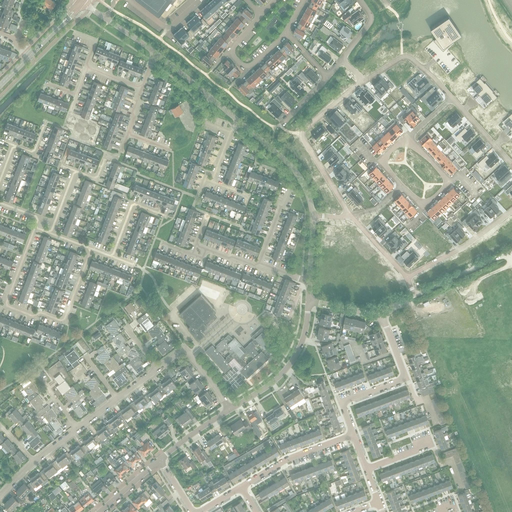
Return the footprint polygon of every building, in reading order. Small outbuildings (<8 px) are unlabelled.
[(52,10),(56,3),(52,0),(44,0),(42,3),(45,5),(43,7),(45,8),(46,6),(52,10)] [(135,0),(137,1),(159,17),(160,15),(162,13),(162,12),(169,3),(172,5),(175,0),(135,0)] [(212,0),(208,4),(215,11),(219,7),(212,0)] [(321,3),(322,0),(311,0),(312,1),(311,4),(321,9),(323,4),(321,3)] [(348,5),(352,2),(350,0),(335,0),(339,5),(341,4),(345,10),(344,11),(344,12),(349,6),(348,5)] [(12,9),(13,4),(4,1),(2,6),(5,7),(11,9),(12,9)] [(208,4),(204,7),(212,16),(216,13),(215,11),(208,4)] [(305,12),(313,17),(315,13),(318,15),(320,10),(310,5),(309,7),(308,6),(305,12)] [(11,9),(5,7),(3,12),(9,14),(12,16),(14,10),(12,9),(11,9)] [(204,7),(200,11),(208,20),(212,16),(204,7)] [(250,10),(251,11),(251,10),(247,7),(246,9),(245,8),(242,11),(240,10),(237,13),(246,21),(247,19),(249,20),(253,15),(249,12),(250,10)] [(363,18),(358,11),(351,16),(349,13),(342,18),(345,21),(349,18),(353,25),(363,18)] [(10,21),(12,16),(9,14),(3,12),(1,17),(4,18),(10,21)] [(310,22),(313,17),(305,12),(302,17),(310,22)] [(244,23),(246,21),(237,13),(234,17),(236,19),(233,22),(241,28),(245,24),(244,23)] [(195,15),(191,19),(198,27),(203,23),(204,25),(207,23),(202,18),(200,20),(195,15)] [(0,22),(8,26),(10,21),(4,18),(1,17),(0,19),(0,22)] [(299,26),(305,29),(308,31),(310,28),(308,27),(310,22),(302,17),(299,22),(300,23),(299,26)] [(446,18),(432,27),(434,30),(432,32),(434,35),(435,36),(436,38),(434,40),(444,51),(453,42),(452,41),(455,39),(459,36),(456,33),(459,31),(451,19),(448,21),(446,18)] [(191,19),(186,23),(191,28),(189,30),(193,35),(200,29),(198,27),(191,19)] [(330,29),(333,25),(326,20),(323,24),(330,29)] [(0,28),(6,31),(8,26),(0,22),(0,28)] [(237,33),(241,28),(233,22),(229,27),(237,33)] [(330,30),(323,25),(320,29),(326,34),(330,30)] [(348,37),(352,32),(350,30),(351,29),(346,26),(345,27),(343,25),(339,31),(341,32),(339,33),(345,38),(346,36),(348,37)] [(303,32),(305,29),(299,26),(297,28),(296,27),(293,33),(297,35),(296,37),(296,36),(295,36),(299,41),(300,41),(299,40),(301,37),(302,38),(305,32),(303,32)] [(182,27),(178,31),(186,40),(190,36),(191,37),(193,35),(189,30),(187,32),(182,27)] [(233,38),(237,33),(229,27),(225,31),(226,32),(224,34),(230,39),(232,37),(233,38)] [(178,31),(173,35),(178,40),(175,43),(180,47),(187,41),(186,40),(178,31)] [(217,41),(224,48),(228,43),(227,42),(229,40),(224,35),(222,38),(221,37),(217,41)] [(337,40),(333,37),(328,44),(338,51),(343,45),(339,42),(337,40)] [(220,52),(224,48),(217,41),(213,46),(220,52)] [(282,49),(287,54),(289,52),(290,53),(294,49),(294,48),(291,44),(291,45),(288,42),(283,46),(284,47),(282,49)] [(73,49),(80,52),(81,49),(84,50),(85,47),(82,47),(82,46),(75,43),(73,49)] [(327,49),(322,45),(318,50),(321,52),(318,56),(327,62),(331,57),(325,52),(327,49)] [(216,57),(220,52),(213,46),(209,51),(210,52),(208,54),(213,58),(215,56),(216,57)] [(100,59),(100,57),(103,49),(97,47),(95,54),(98,56),(97,58),(100,59)] [(7,49),(3,58),(9,61),(10,57),(13,58),(17,54),(12,52),(12,51),(7,49)] [(83,53),(80,52),(73,49),(71,55),(78,58),(79,54),(82,55),(83,53)] [(105,61),(106,59),(109,51),(103,49),(100,57),(104,58),(103,60),(105,61)] [(289,57),(287,54),(282,49),(280,51),(279,50),(274,54),(281,61),(284,59),(286,60),(289,57)] [(111,63),(112,61),(114,53),(109,51),(106,59),(110,60),(109,62),(111,63)] [(114,53),(112,61),(115,62),(114,64),(116,65),(117,63),(118,63),(120,55),(114,53)] [(205,64),(204,64),(205,63),(208,66),(213,61),(211,60),(213,58),(208,54),(206,56),(205,55),(201,60),(201,61),(200,61),(205,65),(205,64)] [(277,65),(281,61),(274,54),(270,58),(277,65)] [(81,59),(78,58),(71,55),(68,60),(76,63),(77,60),(80,61),(81,59)] [(272,69),(277,65),(270,58),(265,62),(266,63),(264,65),(269,70),(271,68),(272,69)] [(76,63),(68,60),(66,59),(63,65),(66,66),(74,69),(75,65),(78,66),(79,64),(76,63)] [(122,72),(123,69),(126,62),(120,60),(118,67),(121,69),(120,71),(122,72)] [(227,73),(234,65),(231,63),(230,63),(227,60),(223,64),(226,68),(224,70),(227,73)] [(129,72),(132,64),(126,62),(123,69),(127,71),(126,73),(128,74),(129,72)] [(134,76),(135,74),(137,66),(132,64),(129,72),(132,73),(131,75),(134,76)] [(408,74),(413,70),(407,64),(398,72),(402,76),(399,78),(404,83),(410,77),(408,74)] [(234,65),(227,73),(230,75),(232,73),(236,77),(240,72),(236,69),(237,68),(234,65)] [(76,72),(76,70),(74,69),(66,66),(64,72),(72,74),(73,71),(76,72)] [(137,66),(135,74),(138,75),(137,78),(139,78),(140,76),(143,70),(143,68),(137,66)] [(255,71),(262,78),(265,76),(267,78),(271,74),(263,66),(261,68),(260,67),(255,71)] [(305,75),(302,72),(298,75),(305,83),(309,79),(313,83),(319,78),(310,69),(305,75)] [(258,82),(262,78),(255,71),(251,75),(258,82)] [(72,74),(64,72),(62,77),(69,80),(71,77),(73,78),(74,75),(72,74)] [(255,85),(258,82),(251,75),(246,79),(247,80),(245,82),(253,91),(257,87),(255,85)] [(155,84),(162,87),(165,81),(166,78),(159,76),(158,79),(157,78),(156,82),(153,81),(153,83),(155,84)] [(302,81),(297,76),(291,82),(294,84),(291,87),(290,88),(293,90),(294,90),(299,95),(304,89),(301,87),(301,86),(299,84),(302,81)] [(72,81),(69,80),(62,77),(60,83),(67,86),(69,82),(71,83),(72,81)] [(414,78),(408,84),(414,91),(417,88),(421,92),(424,89),(425,90),(427,87),(429,84),(425,80),(423,81),(421,79),(418,82),(414,78)] [(478,84),(473,88),(479,96),(489,87),(485,82),(484,83),(480,78),(476,82),(478,84)] [(383,79),(378,83),(386,91),(390,87),(391,88),(394,86),(389,81),(387,83),(383,79)] [(89,86),(92,87),(99,90),(101,84),(94,82),(93,85),(90,84),(89,86)] [(249,94),(253,91),(245,82),(243,84),(242,83),(238,87),(241,91),(240,92),(243,95),(244,94),(244,95),(247,92),(249,94)] [(378,83),(374,87),(378,92),(376,94),(380,99),(382,96),(387,92),(386,91),(378,83)] [(160,93),(162,87),(155,84),(154,88),(151,87),(150,89),(153,90),(160,93)] [(119,91),(126,94),(128,91),(130,92),(131,89),(128,88),(129,88),(121,85),(119,91)] [(97,96),(99,90),(92,87),(90,91),(88,90),(87,92),(90,93),(97,96)] [(489,87),(479,96),(486,103),(491,98),(493,101),(497,97),(492,92),(493,92),(489,87)] [(43,102),(46,95),(43,93),(44,91),(42,90),(41,93),(40,92),(38,100),(43,102)] [(158,98),(160,93),(153,90),(152,93),(149,92),(148,94),(151,95),(158,98)] [(362,90),(356,96),(364,105),(365,105),(366,106),(369,103),(370,104),(375,99),(367,91),(365,93),(362,90)] [(428,90),(421,97),(426,101),(427,100),(433,106),(442,98),(436,91),(432,94),(428,90)] [(129,95),(126,94),(119,91),(117,97),(124,100),(125,96),(128,97),(129,95)] [(49,104),(52,97),(48,95),(49,93),(47,92),(46,95),(43,102),(49,104)] [(289,106),(295,100),(286,92),(280,98),(289,106)] [(95,101),(97,96),(90,93),(88,96),(86,95),(85,98),(87,99),(95,101)] [(55,107),(58,99),(54,98),(55,95),(53,94),(52,97),(49,104),(55,107)] [(156,104),(158,98),(151,95),(149,99),(147,98),(146,100),(149,101),(156,104)] [(60,109),(63,101),(60,100),(61,97),(59,96),(58,99),(55,107),(60,109)] [(127,101),(124,100),(117,97),(114,102),(122,105),(123,102),(126,103),(127,101)] [(64,98),(63,101),(60,109),(66,111),(69,103),(65,102),(66,99),(64,98)] [(276,117),(282,111),(279,108),(282,106),(274,98),(269,103),(271,105),(267,109),(276,117)] [(93,107),(95,101),(87,99),(86,102),(84,101),(83,103),(85,104),(93,107)] [(349,101),(344,105),(346,108),(346,109),(347,108),(352,114),(355,111),(358,113),(362,109),(356,102),(353,105),(349,101)] [(124,106),(122,105),(114,102),(112,108),(120,111),(121,107),(124,108),(124,106)] [(91,113),(93,107),(85,104),(84,107),(82,107),(81,109),(83,110),(91,113)] [(149,110),(157,113),(159,107),(152,104),(150,108),(148,107),(147,109),(149,110)] [(177,116),(183,112),(179,105),(169,110),(171,114),(173,112),(176,117),(177,116)] [(412,106),(405,112),(415,123),(416,123),(415,122),(419,119),(415,113),(417,111),(412,106)] [(88,119),(91,113),(83,110),(82,113),(79,112),(78,114),(81,115),(81,116),(88,119)] [(155,119),(157,113),(149,110),(148,114),(145,113),(145,115),(147,116),(155,119)] [(114,118),(121,121),(123,117),(125,118),(126,116),(123,115),(116,112),(114,118)] [(405,112),(398,118),(403,124),(406,122),(411,127),(415,123),(405,112)] [(331,115),(328,118),(336,127),(342,122),(344,123),(347,121),(339,113),(337,115),(335,113),(332,116),(331,115)] [(456,113),(447,121),(453,126),(451,128),(453,131),(458,127),(455,124),(462,119),(456,113)] [(153,124),(155,119),(147,116),(146,119),(143,118),(143,120),(145,121),(153,124)] [(124,122),(121,121),(114,118),(112,124),(119,126),(120,123),(123,124),(124,122)] [(150,130),(153,124),(145,121),(144,125),(141,124),(140,126),(143,127),(150,130)] [(394,121),(390,125),(399,135),(403,131),(394,121)] [(10,133),(13,125),(7,123),(4,130),(8,132),(7,134),(9,135),(10,133)] [(122,127),(119,126),(112,124),(110,129),(117,132),(118,128),(121,129),(122,127)] [(16,135),(18,127),(13,125),(10,133),(13,134),(12,136),(15,137),(16,135)] [(321,125),(311,134),(317,140),(327,131),(321,125)] [(390,125),(386,129),(387,130),(395,138),(399,135),(390,125)] [(50,131),(53,132),(60,135),(63,129),(55,126),(54,130),(51,129),(50,131)] [(21,137),(24,129),(18,127),(16,135),(19,136),(18,138),(20,139),(21,137)] [(148,136),(150,130),(143,127),(142,130),(139,129),(138,132),(141,133),(148,136)] [(465,128),(456,136),(459,141),(463,137),(467,141),(475,134),(470,128),(467,131),(465,128)] [(27,139),(30,131),(24,129),(21,137),(24,138),(23,140),(26,141),(27,139)] [(120,133),(117,132),(110,129),(108,135),(115,137),(116,134),(119,135),(120,133)] [(387,130),(383,134),(384,135),(391,142),(395,138),(387,130)] [(33,141),(35,134),(30,131),(27,139),(30,140),(29,143),(31,143),(32,141),(33,141)] [(58,140),(60,135),(53,132),(51,135),(49,135),(48,137),(51,138),(58,140)] [(206,140),(214,143),(215,139),(218,140),(218,138),(216,137),(209,134),(206,140)] [(426,134),(419,141),(424,146),(432,140),(426,134)] [(117,138),(115,137),(108,135),(105,140),(113,143),(114,140),(117,141),(117,138)] [(380,138),(387,145),(391,142),(384,135),(380,138)] [(451,136),(446,140),(450,145),(455,140),(451,136)] [(376,141),(375,141),(383,149),(387,145),(380,138),(379,137),(376,141)] [(56,146),(58,140),(51,138),(49,141),(47,140),(46,142),(48,143),(56,146)] [(237,148),(244,151),(247,145),(245,145),(246,141),(240,139),(238,146),(235,145),(234,147),(237,148)] [(480,139),(472,146),(476,150),(472,153),(476,158),(483,152),(480,149),(485,144),(480,139)] [(115,144),(113,143),(105,140),(103,146),(111,149),(112,145),(114,146),(115,144)] [(216,144),(214,143),(206,140),(204,145),(212,148),(213,145),(216,146),(216,144)] [(375,140),(370,144),(378,153),(383,149),(375,141),(376,141),(375,140)] [(432,140),(424,146),(429,152),(436,146),(437,145),(432,140)] [(54,152),(56,146),(48,143),(47,147),(45,146),(44,148),(46,149),(54,152)] [(132,155),(135,148),(131,146),(132,144),(130,143),(129,146),(126,153),(132,155)] [(137,157),(140,150),(137,149),(138,146),(136,145),(135,148),(132,155),(137,157)] [(214,149),(212,148),(204,145),(202,151),(209,154),(211,150),(213,151),(214,149)] [(328,153),(324,157),(328,161),(337,153),(331,146),(326,150),(328,153)] [(436,146),(429,152),(434,157),(441,151),(436,146)] [(143,159),(146,152),(142,151),(143,148),(141,147),(140,150),(137,157),(143,159)] [(67,148),(64,154),(68,155),(67,156),(71,158),(70,160),(72,161),(73,159),(76,151),(67,148)] [(242,157),(244,151),(237,148),(235,152),(233,151),(232,153),(235,154),(242,157)] [(52,157),(54,152),(46,149),(45,152),(43,151),(42,154),(44,155),(52,157)] [(149,162),(151,154),(148,153),(149,150),(147,149),(146,152),(143,159),(149,162)] [(76,151),(73,159),(77,160),(76,163),(78,163),(79,161),(82,153),(76,151)] [(154,164),(157,156),(154,155),(155,152),(152,151),(151,154),(149,162),(154,164)] [(212,155),(209,154),(202,151),(200,157),(207,160),(209,156),(211,157),(212,155)] [(441,151),(434,157),(440,163),(446,157),(441,151)] [(82,153),(79,161),(82,162),(81,165),(84,166),(85,163),(87,155),(82,153)] [(337,153),(328,161),(332,166),(337,162),(339,164),(343,159),(337,153)] [(486,155),(477,163),(482,168),(487,163),(490,167),(499,159),(493,153),(488,158),(486,155)] [(20,160),(28,163),(30,157),(22,154),(21,158),(18,157),(18,159),(20,160)] [(160,166),(163,158),(159,157),(160,154),(158,154),(157,156),(154,164),(160,166)] [(240,162),(242,157),(235,154),(233,157),(231,156),(230,159),(232,159),(240,162)] [(49,163),(52,157),(44,155),(43,158),(40,157),(40,159),(42,160),(49,163)] [(87,155),(85,163),(88,164),(87,167),(89,168),(90,165),(93,157),(87,155)] [(164,156),(163,158),(160,166),(166,168),(169,161),(165,159),(166,157),(164,156)] [(446,157),(440,163),(445,168),(451,162),(452,162),(447,156),(446,157)] [(93,157),(90,165),(93,166),(92,169),(95,170),(96,167),(99,160),(93,157)] [(210,161),(207,160),(200,157),(198,162),(205,165),(206,162),(209,163),(210,161)] [(238,168),(240,162),(232,159),(231,163),(229,162),(228,164),(230,165),(238,168)] [(26,168),(28,163),(20,160),(19,163),(16,162),(16,164),(18,165),(26,168)] [(192,162),(190,168),(197,171),(198,168),(201,169),(202,167),(199,166),(199,165),(192,162)] [(451,162),(445,168),(450,174),(456,168),(451,162)] [(112,169),(120,171),(122,166),(114,163),(113,166),(110,165),(110,168),(112,169)] [(340,171),(335,175),(339,180),(348,171),(350,170),(343,163),(338,168),(340,171)] [(24,174),(26,168),(18,165),(17,169),(14,168),(13,170),(16,171),(24,174)] [(236,174),(238,168),(230,165),(229,169),(227,168),(226,170),(228,171),(236,174)] [(376,166),(367,174),(371,178),(372,177),(379,170),(376,166)] [(504,166),(495,174),(500,180),(498,183),(501,186),(510,178),(507,175),(510,172),(504,166)] [(190,168),(188,174),(195,177),(196,173),(199,174),(200,172),(197,171),(190,168)] [(254,181),(257,173),(253,172),(254,169),(252,168),(251,171),(248,179),(254,181)] [(118,177),(120,171),(112,169),(111,172),(108,171),(108,173),(110,174),(118,177)] [(379,170),(372,177),(375,181),(383,174),(379,170)] [(21,179),(24,174),(16,171),(15,174),(12,173),(11,176),(14,177),(21,179)] [(234,179),(236,174),(228,171),(227,174),(225,173),(224,175),(226,176),(234,179)] [(259,183),(262,175),(259,174),(260,171),(258,171),(257,173),(254,181),(259,183)] [(339,180),(338,180),(343,184),(348,179),(350,182),(356,177),(353,174),(352,176),(348,171),(339,180)] [(50,178),(58,181),(59,177),(62,178),(63,176),(60,175),(53,172),(50,178)] [(185,173),(183,178),(185,179),(193,182),(194,179),(197,180),(197,178),(195,177),(188,174),(185,173)] [(265,185),(268,177),(265,176),(266,174),(263,173),(262,175),(259,183),(265,185)] [(115,183),(118,177),(110,174),(109,178),(106,177),(105,179),(108,180),(115,183)] [(375,181),(374,181),(378,186),(379,185),(386,178),(383,174),(375,181)] [(271,187),(274,180),(270,178),(271,176),(269,175),(268,177),(265,185),(271,187)] [(231,185),(234,179),(226,176),(225,180),(222,179),(222,181),(224,182),(231,185)] [(19,185),(21,179),(14,177),(13,180),(10,179),(9,181),(12,182),(19,185)] [(275,177),(274,180),(271,187),(276,189),(279,182),(276,181),(277,178),(275,177)] [(58,181),(50,178),(48,183),(56,186),(57,183),(60,184),(60,182),(58,181)] [(386,178),(379,185),(382,188),(390,181),(386,178)] [(185,179),(183,185),(191,188),(192,184),(194,185),(195,183),(193,182),(185,179)] [(81,185),(83,186),(91,189),(93,183),(85,180),(84,184),(81,183),(81,185)] [(113,189),(115,183),(108,180),(107,183),(104,182),(103,184),(106,185),(106,186),(113,189)] [(382,188),(381,189),(385,193),(393,185),(390,181),(382,188)] [(17,191),(19,185),(12,182),(10,186),(8,185),(7,187),(10,188),(17,191)] [(58,187),(56,186),(48,183),(46,189),(54,192),(55,188),(58,189),(58,187)] [(138,194),(141,187),(135,185),(133,192),(136,193),(135,196),(137,197),(138,194)] [(88,194),(91,189),(83,186),(82,189),(79,188),(78,191),(81,191),(88,194)] [(355,186),(346,194),(357,205),(363,200),(355,191),(358,189),(355,186)] [(144,196),(147,189),(141,187),(138,194),(142,195),(141,198),(143,199),(144,196)] [(453,187),(449,191),(456,198),(460,194),(453,187)] [(15,196),(17,191),(10,188),(8,191),(6,191),(5,193),(8,193),(15,196)] [(56,193),(54,192),(46,189),(44,195),(52,197),(53,194),(55,195),(56,193)] [(149,198),(152,191),(147,189),(144,196),(147,198),(146,200),(148,201),(149,198)] [(209,201),(212,193),(209,192),(209,189),(207,189),(207,191),(206,191),(203,199),(209,201)] [(86,200),(88,194),(81,191),(80,195),(77,194),(76,196),(79,197),(86,200)] [(154,203),(155,201),(158,193),(152,191),(149,198),(153,200),(152,202),(154,203)] [(215,203),(218,195),(214,194),(215,192),(213,191),(212,193),(209,201),(215,203)] [(449,191),(445,194),(452,202),(453,203),(457,199),(456,198),(449,191)] [(13,202),(15,196),(8,193),(6,197),(4,196),(3,198),(5,199),(13,202)] [(161,203),(164,195),(158,193),(155,201),(159,202),(158,204),(160,205),(161,203)] [(221,205),(223,198),(220,196),(221,194),(219,193),(218,195),(215,203),(221,205)] [(401,194),(393,201),(397,206),(398,205),(405,198),(401,194)] [(445,194),(441,198),(448,205),(449,205),(452,202),(445,194)] [(54,198),(52,197),(44,195),(42,200),(49,203),(51,200),(53,201),(54,198)] [(112,201),(120,204),(121,201),(123,201),(124,199),(122,199),(122,198),(114,195),(112,201)] [(165,207),(166,205),(169,197),(164,195),(161,203),(164,204),(163,206),(165,207)] [(226,207),(229,200),(226,198),(226,196),(224,195),(223,198),(221,205),(226,207)] [(84,206),(86,200),(79,197),(77,201),(75,200),(74,202),(77,203),(84,206)] [(175,211),(177,204),(174,203),(175,200),(169,197),(166,205),(170,206),(169,209),(171,209),(175,211)] [(232,209),(235,202),(231,200),(232,198),(230,197),(229,200),(226,207),(232,209)] [(264,197),(262,203),(269,206),(271,203),(273,204),(274,202),(272,201),(272,200),(264,197)] [(491,201),(487,205),(488,206),(494,213),(499,209),(495,204),(497,202),(492,197),(490,200),(491,201)] [(405,198),(398,205),(402,208),(409,202),(405,198)] [(441,198),(438,201),(445,209),(449,206),(449,205),(448,205),(441,198)] [(237,211),(240,204),(237,203),(238,200),(236,199),(235,202),(232,209),(237,211)] [(52,204),(49,203),(42,200),(40,206),(47,209),(49,205),(51,206),(52,204)] [(122,205),(120,204),(112,201),(110,207),(118,210),(119,206),(121,207),(122,205)] [(438,201),(434,205),(441,212),(442,213),(445,209),(438,201)] [(240,204),(237,211),(243,214),(246,206),(242,205),(243,202),(241,202),(240,204)] [(402,208),(401,209),(405,213),(413,206),(409,202),(402,208)] [(262,203),(260,209),(267,212),(269,208),(271,209),(272,207),(269,206),(262,203)] [(79,213),(81,207),(74,204),(73,208),(70,207),(69,209),(72,210),(79,213)] [(434,205),(430,208),(437,215),(441,212),(434,205)] [(50,210),(47,209),(40,206),(38,212),(45,214),(47,211),(49,212),(50,210)] [(405,213),(403,214),(407,219),(416,210),(413,206),(405,213)] [(481,208),(479,210),(483,215),(486,213),(490,217),(494,213),(488,206),(484,210),(481,208)] [(120,211),(118,210),(110,207),(108,213),(115,215),(117,212),(119,213),(120,211)] [(430,208),(426,212),(434,220),(438,216),(437,215),(430,208)] [(187,215),(195,217),(196,214),(199,215),(200,213),(197,212),(197,211),(190,209),(187,215)] [(258,214),(265,217),(266,214),(269,215),(270,213),(267,212),(260,209),(258,214)] [(288,218),(295,221),(298,212),(291,209),(289,216),(286,215),(285,217),(288,218)] [(470,217),(469,217),(478,226),(482,222),(477,217),(480,214),(475,209),(472,211),(474,213),(470,217)] [(77,218),(79,213),(72,210),(70,213),(68,212),(67,215),(69,216),(77,218)] [(138,215),(137,217),(139,218),(149,222),(151,216),(142,212),(140,216),(138,215)] [(118,216),(115,215),(108,213),(106,218),(113,221),(115,218),(117,218),(118,216)] [(258,214),(255,220),(263,223),(264,219),(267,220),(268,218),(265,217),(258,214)] [(197,218),(195,217),(187,215),(185,220),(193,223),(194,220),(197,221),(197,218)] [(468,215),(461,222),(466,227),(469,225),(474,230),(478,226),(469,217),(470,217),(468,215)] [(75,224),(77,218),(69,216),(68,219),(66,218),(65,220),(67,221),(75,224)] [(376,223),(372,227),(376,232),(384,224),(385,223),(379,217),(374,221),(376,223)] [(116,222),(113,221),(106,218),(104,224),(111,227),(113,223),(115,224),(116,222)] [(136,220),(135,222),(137,223),(137,224),(145,226),(147,227),(149,222),(139,218),(138,221),(136,220)] [(293,227),(295,221),(288,218),(286,221),(284,220),(283,223),(286,224),(293,227)] [(195,224),(193,223),(185,220),(183,226),(191,229),(192,225),(194,226),(195,224)] [(255,220),(253,225),(261,228),(262,225),(265,226),(265,224),(263,223),(255,220)] [(73,230),(75,224),(67,221),(66,225),(64,224),(63,226),(65,227),(73,230)] [(457,225),(453,229),(460,237),(465,233),(461,229),(463,227),(458,222),(456,224),(457,225)] [(6,235),(9,228),(6,226),(7,224),(4,223),(3,226),(0,233),(6,235)] [(114,228),(111,227),(104,224),(102,229),(109,232),(110,229),(113,230),(114,228)] [(133,226),(133,228),(135,229),(143,232),(145,226),(137,224),(136,227),(133,226)] [(291,232),(293,227),(286,224),(284,227),(282,226),(281,228),(283,229),(283,230),(291,232)] [(384,224),(376,232),(380,236),(385,232),(387,234),(391,230),(389,228),(388,229),(384,224)] [(12,237),(15,230),(11,229),(12,226),(10,225),(9,228),(6,235),(12,237)] [(251,225),(249,231),(259,234),(260,231),(263,232),(263,229),(261,228),(253,225),(251,225)] [(193,230),(191,229),(183,226),(181,231),(188,234),(190,231),(192,232),(193,230)] [(17,239),(20,232),(17,231),(18,228),(16,227),(15,230),(12,237),(17,239)] [(71,235),(73,230),(65,227),(64,230),(61,229),(61,231),(63,232),(63,233),(71,235)] [(21,229),(20,232),(17,239),(23,242),(26,234),(22,233),(23,230),(21,229)] [(112,233),(109,232),(102,229),(99,235),(107,238),(108,234),(111,235),(112,233)] [(131,232),(130,234),(133,235),(141,238),(143,232),(135,229),(134,233),(131,232)] [(209,242),(210,239),(213,232),(207,229),(204,237),(207,238),(206,241),(209,242)] [(447,232),(445,235),(449,239),(452,237),(456,242),(460,237),(453,229),(449,233),(447,232)] [(289,238),(291,232),(283,230),(282,233),(280,232),(279,234),(281,235),(289,238)] [(391,238),(386,243),(390,247),(398,240),(398,239),(394,236),(397,233),(395,230),(389,235),(391,238)] [(191,235),(188,234),(181,231),(179,237),(186,240),(188,236),(190,237),(191,235)] [(215,241),(218,234),(213,232),(210,239),(213,240),(212,243),(214,244),(215,241)] [(442,250),(448,244),(437,232),(430,238),(433,241),(427,246),(433,253),(439,247),(442,250)] [(220,246),(221,243),(224,236),(218,234),(215,241),(219,242),(218,245),(220,246)] [(109,239),(107,238),(99,235),(97,241),(105,244),(106,240),(109,241),(109,239)] [(129,237),(128,239),(131,240),(138,243),(141,238),(133,235),(132,238),(129,237)] [(286,243),(289,238),(281,235),(280,239),(277,238),(277,240),(279,241),(286,243)] [(39,241),(42,242),(49,245),(51,239),(44,236),(43,240),(40,239),(39,241)] [(225,248),(226,245),(229,238),(224,236),(221,243),(224,245),(223,247),(225,248)] [(189,241),(186,240),(179,237),(177,243),(184,245),(185,242),(188,243),(189,241)] [(229,238),(226,245),(230,247),(229,249),(231,250),(232,248),(235,240),(229,238)] [(390,247),(394,252),(399,247),(402,249),(407,244),(405,241),(403,243),(399,238),(398,239),(398,240),(390,247)] [(240,249),(243,241),(237,239),(234,246),(238,248),(237,250),(239,251),(240,249)] [(127,243),(126,245),(129,246),(136,249),(138,243),(131,240),(130,244),(127,243)] [(245,253),(246,251),(249,243),(243,241),(240,249),(244,250),(243,252),(245,253)] [(284,249),(286,243),(279,241),(278,244),(275,243),(274,245),(277,246),(284,249)] [(47,250),(49,245),(42,242),(41,245),(38,244),(37,246),(40,247),(47,250)] [(251,253),(254,245),(249,243),(246,251),(249,252),(248,255),(250,255),(251,253)] [(254,245),(251,253),(255,254),(254,257),(256,257),(257,255),(260,248),(254,245)] [(125,249),(124,251),(127,252),(134,255),(136,249),(129,246),(128,249),(125,249)] [(282,255),(284,249),(277,246),(276,250),(273,249),(272,251),(275,252),(282,255)] [(45,256),(47,250),(40,247),(38,251),(36,250),(35,252),(38,253),(45,256)] [(159,261),(162,254),(159,253),(160,250),(158,249),(157,252),(154,259),(159,261)] [(407,250),(401,256),(404,260),(403,261),(409,267),(418,258),(412,252),(410,254),(407,250)] [(68,257),(75,260),(77,257),(79,258),(80,255),(77,255),(78,254),(70,251),(68,257)] [(165,263),(168,256),(164,255),(165,252),(163,251),(162,254),(159,261),(165,263)] [(280,261),(282,255),(275,252),(273,255),(271,254),(270,257),(273,257),(273,258),(280,261)] [(43,262),(45,256),(38,253),(36,257),(34,256),(33,258),(36,259),(35,259),(43,262)] [(171,266),(173,258),(170,257),(171,254),(169,253),(168,256),(165,263),(171,266)] [(176,268),(179,260),(176,259),(177,256),(174,256),(173,258),(171,266),(176,268)] [(7,259),(4,266),(10,269),(13,261),(9,260),(10,257),(8,257),(7,259)] [(78,261),(75,260),(68,257),(66,263),(73,266),(75,262),(77,263),(78,261)] [(92,260),(89,268),(95,270),(98,262),(95,261),(96,259),(93,258),(92,260)] [(182,270),(185,262),(181,261),(182,259),(180,258),(179,260),(176,268),(182,270)] [(210,271),(213,263),(209,262),(210,259),(208,258),(207,261),(204,268),(210,271)] [(32,266),(39,269),(41,263),(34,260),(32,264),(30,263),(29,265),(32,266)] [(98,262),(95,270),(101,272),(104,265),(100,263),(101,261),(99,260),(98,263),(98,262)] [(187,272),(190,265),(187,263),(188,261),(186,260),(185,262),(182,270),(187,272)] [(216,273),(218,265),(215,264),(216,261),(214,260),(213,263),(210,271),(216,273)] [(104,265),(101,272),(106,274),(109,267),(106,265),(107,263),(105,262),(104,265)] [(193,274),(196,267),(193,265),(193,263),(191,262),(190,265),(187,272),(193,274)] [(76,267),(73,266),(66,263),(64,268),(71,271),(72,268),(75,269),(76,267)] [(221,275),(224,267),(221,266),(221,263),(219,263),(218,265),(216,273),(221,275)] [(109,267),(106,274),(112,276),(115,269),(111,268),(112,265),(110,264),(109,267)] [(196,267),(193,274),(199,276),(202,269),(198,268),(199,265),(197,264),(196,267)] [(227,277),(230,269),(226,268),(227,265),(225,265),(224,267),(221,275),(227,277)] [(37,275),(39,269),(32,266),(30,270),(28,269),(27,271),(29,272),(37,275)] [(115,269),(112,276),(117,278),(120,271),(117,270),(118,267),(116,266),(115,269)] [(232,279),(235,271),(232,270),(233,268),(231,267),(230,269),(227,277),(232,279)] [(74,272),(71,271),(64,268),(61,274),(69,277),(70,274),(73,275),(74,272)] [(120,271),(117,278),(123,281),(126,273),(123,272),(124,269),(121,269),(120,271)] [(236,269),(235,271),(232,279),(238,281),(241,274),(237,272),(238,270),(236,269)] [(247,282),(249,275),(246,274),(247,271),(245,270),(244,273),(241,280),(247,282)] [(511,275),(509,270),(500,274),(502,279),(511,275)] [(123,281),(122,282),(128,285),(132,275),(128,274),(129,272),(127,271),(126,273),(123,281)] [(35,280),(37,275),(29,272),(28,275),(25,274),(25,277),(27,278),(35,280)] [(252,284),(255,277),(252,276),(252,273),(250,272),(249,275),(247,282),(252,284)] [(71,278),(69,277),(61,274),(59,280),(67,282),(68,279),(71,280),(71,278)] [(258,287),(261,279),(257,278),(258,275),(256,274),(255,277),(252,284),(258,287)] [(511,281),(511,276),(511,275),(502,279),(504,285),(511,281)] [(263,289),(266,281),(263,280),(264,278),(262,277),(261,279),(258,287),(263,289)] [(33,286),(35,280),(27,278),(26,281),(23,280),(23,282),(25,283),(33,286)] [(266,281),(263,289),(269,291),(272,284),(268,282),(269,280),(267,279),(266,281)] [(283,284),(291,287),(292,284),(295,285),(295,283),(293,282),(286,279),(283,284)] [(69,283),(67,282),(59,280),(57,285),(65,288),(66,285),(69,286),(69,283)] [(85,286),(88,287),(95,290),(97,284),(90,282),(89,285),(86,284),(85,286)] [(25,283),(24,287),(21,286),(20,288),(23,289),(31,292),(33,286),(25,283)] [(293,288),(291,287),(283,284),(281,290),(289,293),(290,289),(293,290),(293,288)] [(477,292),(474,285),(465,289),(467,295),(477,292)] [(53,293),(61,296),(62,292),(64,293),(65,291),(63,290),(55,287),(53,293)] [(93,296),(95,290),(88,287),(87,291),(84,290),(83,292),(86,293),(93,296)] [(29,297),(31,292),(23,289),(22,292),(19,291),(18,293),(21,294),(29,297)] [(291,294),(289,293),(281,290),(279,296),(287,299),(288,295),(290,296),(291,294)] [(479,298),(477,292),(467,295),(469,302),(479,298)] [(63,297),(61,296),(53,293),(51,299),(59,301),(60,298),(62,299),(63,297)] [(91,301),(93,296),(86,293),(84,296),(82,296),(81,298),(84,299),(91,301)] [(26,303),(29,297),(21,294),(20,298),(17,297),(16,299),(19,300),(26,303)] [(198,340),(205,334),(202,331),(217,318),(213,313),(216,310),(201,294),(180,313),(191,326),(190,326),(188,328),(198,340)] [(289,299),(287,299),(279,296),(277,301),(285,304),(286,301),(288,302),(289,299)] [(482,304),(479,298),(469,302),(472,308),(482,304)] [(61,302),(59,301),(51,299),(49,304),(56,307),(58,304),(60,304),(61,302)] [(89,307),(91,301),(84,299),(82,302),(80,301),(79,303),(82,304),(81,304),(89,307)] [(449,304),(447,299),(438,303),(440,307),(449,304)] [(287,305),(285,304),(277,301),(275,307),(282,310),(284,306),(286,307),(287,305)] [(130,303),(125,306),(130,312),(134,309),(130,303)] [(59,308),(56,307),(49,304),(47,310),(54,313),(56,309),(58,310),(59,308)] [(442,312),(451,309),(449,304),(440,307),(442,312)] [(484,311),(482,304),(472,308),(474,314),(484,311)] [(285,311),(282,310),(275,307),(272,313),(280,316),(282,312),(284,313),(285,311)] [(453,313),(451,309),(442,312),(443,317),(453,313)] [(486,317),(484,311),(474,314),(477,321),(486,317)] [(445,322),(454,318),(453,313),(443,317),(445,322)] [(145,331),(147,330),(154,325),(145,314),(137,320),(139,324),(142,326),(145,331)] [(9,328),(12,320),(9,319),(10,317),(8,316),(7,318),(4,326),(9,328)] [(15,330),(18,323),(15,321),(15,319),(13,318),(12,320),(9,328),(15,330)] [(21,332),(24,325),(20,323),(21,321),(19,320),(18,323),(15,330),(21,332)] [(105,326),(111,334),(107,337),(110,340),(112,339),(119,333),(116,329),(119,327),(113,320),(105,326)] [(26,335),(29,327),(27,326),(26,326),(27,323),(25,322),(24,325),(21,332),(26,335)] [(42,334),(45,326),(41,325),(42,322),(40,322),(39,324),(38,326),(36,331),(42,334)] [(29,327),(26,335),(32,337),(35,329),(31,328),(32,326),(32,325),(30,324),(29,327)] [(48,336),(51,328),(47,327),(47,326),(48,324),(46,324),(45,326),(42,334),(48,336)] [(159,339),(164,335),(158,326),(155,324),(154,325),(147,330),(153,338),(156,335),(159,339)] [(459,329),(457,325),(448,328),(450,333),(459,329)] [(53,338),(56,330),(53,329),(54,326),(52,326),(51,326),(51,328),(48,336),(53,338)] [(57,328),(56,330),(53,338),(59,340),(62,332),(58,331),(59,329),(57,328)] [(452,338),(461,334),(459,329),(450,333),(452,338)] [(371,340),(382,335),(382,334),(380,334),(379,331),(369,335),(371,340)] [(118,353),(120,350),(126,346),(123,342),(126,340),(120,333),(119,333),(112,339),(119,348),(116,350),(118,353)] [(495,340),(493,333),(483,337),(485,344),(495,340)] [(453,343),(463,339),(461,334),(452,338),(453,343)] [(164,335),(159,339),(157,341),(159,344),(157,346),(163,354),(175,344),(173,341),(168,344),(165,340),(167,339),(164,335)] [(373,344),(383,341),(381,337),(383,337),(382,335),(371,340),(373,344)] [(464,344),(463,339),(453,343),(455,347),(464,344)] [(497,346),(495,340),(485,344),(488,350),(497,346)] [(375,349),(386,345),(385,343),(384,344),(383,341),(373,344),(375,349)] [(326,342),(320,342),(323,349),(321,350),(322,352),(333,347),(331,342),(327,344),(326,342)] [(466,348),(464,344),(455,347),(457,352),(466,348)] [(126,346),(120,350),(118,353),(120,356),(125,353),(131,360),(137,355),(139,354),(134,346),(131,348),(128,345),(126,346)] [(386,345),(375,349),(376,354),(386,350),(385,347),(387,346),(386,345)] [(102,364),(104,363),(111,357),(102,346),(96,351),(99,354),(96,356),(102,364)] [(500,352),(497,346),(488,350),(490,356),(500,352)] [(333,347),(322,352),(322,353),(324,353),(325,356),(335,352),(333,347)] [(459,357),(468,353),(466,348),(457,352),(459,357)] [(74,368),(80,363),(77,360),(80,358),(74,350),(65,356),(74,368)] [(502,359),(500,352),(490,356),(492,362),(502,359)] [(140,365),(143,363),(137,355),(131,360),(129,362),(138,373),(143,369),(140,365)] [(412,356),(408,357),(410,363),(417,361),(423,358),(422,355),(416,358),(414,355),(412,356)] [(115,372),(124,365),(122,363),(119,365),(112,356),(111,357),(104,363),(110,370),(112,368),(115,372)] [(327,365),(339,361),(337,356),(327,360),(328,363),(326,364),(327,365)] [(417,361),(410,363),(412,370),(419,367),(418,364),(425,362),(423,358),(417,361)] [(505,365),(502,359),(492,362),(495,369),(505,365)] [(339,361),(327,365),(328,367),(329,366),(330,369),(340,366),(339,361)] [(83,379),(86,376),(84,373),(86,370),(81,363),(80,363),(74,368),(72,369),(80,381),(83,379)] [(184,367),(182,364),(176,368),(180,373),(181,373),(183,375),(191,369),(190,367),(189,367),(187,365),(184,367)] [(386,368),(385,364),(382,365),(384,369),(385,369),(387,376),(393,373),(391,366),(386,368)] [(125,373),(128,371),(124,365),(115,372),(113,373),(116,377),(113,379),(119,387),(128,380),(122,373),(123,371),(125,373)] [(507,371),(505,365),(495,369),(497,375),(507,371)] [(380,370),(379,366),(377,367),(378,371),(379,371),(381,378),(387,376),(385,369),(384,369),(380,370)] [(419,367),(412,370),(414,376),(421,373),(419,367)] [(187,382),(193,377),(191,375),(193,373),(192,371),(192,370),(191,369),(183,375),(187,382)] [(374,372),(373,369),(371,369),(372,373),(373,373),(376,380),(381,378),(379,371),(378,371),(374,372)] [(358,374),(357,370),(355,370),(356,374),(357,374),(360,381),(366,379),(363,372),(358,374)] [(373,373),(372,373),(369,374),(367,371),(365,372),(367,376),(370,382),(376,380),(373,373)] [(509,378),(507,371),(497,375),(500,381),(509,378)] [(353,376),(351,372),(349,372),(351,376),(354,383),(360,381),(357,374),(356,374),(353,376)] [(421,373),(414,376),(417,382),(423,379),(422,376),(425,375),(425,374),(424,372),(421,373)] [(62,394),(64,393),(71,388),(60,374),(54,378),(59,384),(56,386),(62,394)] [(347,378),(345,374),(343,375),(345,379),(346,378),(348,385),(354,383),(351,376),(347,378)] [(91,378),(88,375),(86,376),(83,379),(91,390),(98,385),(100,384),(94,376),(91,378)] [(479,380),(477,375),(468,378),(470,383),(479,380)] [(346,378),(345,379),(341,380),(340,376),(337,377),(339,381),(340,380),(342,388),(348,385),(346,378)] [(192,388),(201,382),(199,380),(197,378),(195,380),(193,377),(187,382),(192,388)] [(165,380),(172,388),(176,385),(170,378),(168,380),(167,379),(165,380)] [(340,380),(339,381),(335,382),(334,378),(332,379),(333,383),(334,383),(336,390),(342,388),(340,380)] [(429,384),(426,379),(424,380),(423,379),(417,382),(419,388),(421,387),(426,385),(429,384)] [(167,395),(171,392),(169,390),(172,388),(165,380),(164,381),(164,382),(162,384),(164,386),(161,388),(166,395),(167,395)] [(471,388),(480,385),(479,380),(470,383),(471,388)] [(319,390),(326,387),(323,381),(317,383),(318,387),(314,388),(315,391),(319,390)] [(29,401),(37,395),(34,392),(37,390),(31,382),(23,388),(29,396),(25,399),(28,402),(29,401)] [(197,394),(202,391),(201,388),(203,386),(201,384),(202,383),(201,382),(192,388),(197,394)] [(103,393),(98,385),(91,390),(89,392),(96,401),(91,405),(94,409),(107,399),(105,397),(103,394),(103,393)] [(482,389),(480,385),(471,388),(473,393),(482,389)] [(161,388),(160,386),(157,388),(157,387),(155,389),(154,389),(152,390),(159,398),(161,397),(162,398),(166,395),(161,388)] [(426,395),(429,394),(434,392),(432,386),(424,389),(426,395)] [(78,394),(73,387),(71,388),(64,393),(70,400),(73,404),(79,399),(81,398),(86,394),(82,389),(78,392),(79,394),(78,394)] [(321,395),(328,393),(326,387),(319,390),(321,395)] [(291,393),(297,402),(304,397),(298,389),(291,393)] [(404,398),(405,398),(409,397),(410,401),(413,400),(411,396),(410,396),(408,389),(402,391),(404,398)] [(475,398),(484,394),(482,389),(473,393),(475,398)] [(159,398),(152,390),(151,391),(151,392),(149,394),(146,395),(150,400),(154,405),(157,402),(156,400),(159,398)] [(202,391),(197,394),(195,396),(198,400),(200,399),(202,401),(210,394),(209,393),(208,393),(207,391),(204,393),(202,391)] [(404,398),(402,391),(396,394),(399,401),(400,400),(403,399),(405,403),(407,402),(405,398),(404,398)] [(289,407),(297,402),(291,393),(284,398),(289,407)] [(323,402),(330,399),(328,393),(321,395),(323,402)] [(210,394),(202,401),(207,407),(212,403),(210,401),(213,399),(211,397),(212,396),(210,394)] [(399,401),(396,394),(390,396),(393,403),(394,402),(397,401),(399,405),(401,404),(400,400),(399,401)] [(38,412),(40,411),(44,408),(41,405),(44,402),(38,395),(37,395),(29,401),(38,412)] [(139,396),(137,397),(144,405),(146,404),(148,406),(152,403),(146,395),(144,397),(142,395),(140,397),(139,396)] [(393,403),(390,396),(384,398),(387,405),(388,405),(391,403),(393,407),(395,406),(394,402),(393,403)] [(134,401),(132,403),(139,412),(143,409),(142,407),(144,405),(137,397),(136,398),(136,399),(134,401)] [(387,405),(384,398),(379,400),(381,407),(382,407),(386,405),(387,409),(389,409),(388,405),(387,405)] [(88,411),(79,399),(73,404),(71,405),(74,409),(73,409),(79,417),(88,411)] [(324,408),(326,408),(332,405),(330,399),(323,402),(322,402),(324,408)] [(381,407),(379,400),(373,402),(375,409),(376,409),(380,408),(381,412),(384,411),(382,407),(381,407)] [(492,405),(490,400),(479,404),(481,409),(492,405)] [(375,409),(373,402),(367,404),(370,411),(374,410),(376,414),(378,413),(376,409),(375,409)] [(126,405),(125,407),(131,415),(133,413),(135,416),(139,412),(132,403),(130,405),(129,404),(127,406),(126,405)] [(370,411),(367,404),(361,406),(364,413),(365,413),(368,412),(370,416),(372,415),(370,411)] [(38,412),(36,414),(38,417),(42,414),(45,417),(43,419),(47,423),(48,422),(49,422),(55,417),(57,416),(51,408),(50,409),(48,405),(44,408),(40,411),(38,412)] [(328,414),(335,411),(332,405),(326,408),(328,414)] [(483,415),(494,411),(492,405),(481,409),(483,415)] [(364,413),(361,406),(355,409),(358,416),(362,414),(364,418),(366,417),(365,413),(364,413)] [(119,413),(124,420),(131,415),(125,407),(123,408),(123,409),(121,410),(121,411),(119,413)] [(285,415),(280,407),(273,411),(274,412),(268,416),(265,417),(270,424),(279,418),(277,416),(280,414),(282,417),(285,415)] [(19,424),(24,420),(22,417),(15,409),(14,410),(12,408),(7,412),(9,414),(16,422),(17,421),(19,424)] [(182,414),(188,423),(190,421),(189,421),(192,419),(194,417),(187,408),(183,411),(184,413),(182,414)] [(294,420),(297,418),(290,409),(287,410),(294,420)] [(254,414),(252,411),(247,415),(252,423),(257,420),(261,425),(263,424),(256,413),(254,414)] [(335,411),(328,414),(325,415),(326,418),(329,416),(330,420),(337,417),(335,411)] [(124,420),(119,413),(116,414),(114,416),(113,415),(111,416),(118,425),(122,422),(125,426),(127,424),(124,420)] [(421,417),(420,413),(417,414),(419,418),(420,417),(422,424),(428,422),(426,415),(421,417)] [(186,423),(187,424),(188,423),(182,414),(175,419),(179,424),(182,423),(183,425),(186,423)] [(415,419),(414,415),(412,416),(413,420),(414,419),(417,426),(422,424),(420,417),(419,418),(415,419)] [(109,426),(113,432),(117,429),(115,427),(118,425),(111,416),(110,418),(108,420),(110,423),(107,424),(109,426)] [(61,425),(55,417),(49,422),(48,422),(47,423),(55,435),(63,429),(61,426),(59,428),(58,427),(61,425)] [(330,427),(332,426),(339,423),(337,417),(330,420),(331,423),(329,424),(330,427)] [(410,421),(408,417),(406,418),(407,422),(408,422),(411,428),(417,426),(414,419),(413,420),(410,421)] [(500,423),(498,418),(488,422),(490,427),(500,423)] [(243,423),(240,419),(230,426),(235,434),(245,427),(247,430),(250,427),(246,421),(243,423)] [(404,423),(402,419),(400,420),(402,424),(403,424),(405,431),(411,428),(408,422),(407,422),(404,423)] [(31,435),(36,431),(34,429),(34,428),(27,420),(26,422),(24,420),(19,424),(21,426),(28,434),(29,433),(31,435)] [(398,425),(396,421),(394,422),(396,426),(397,426),(399,433),(405,431),(403,424),(402,424),(398,425)] [(339,423),(332,426),(335,432),(341,429),(339,423)] [(372,431),(371,430),(370,426),(374,425),(373,423),(369,424),(369,425),(362,427),(364,433),(372,431)] [(392,428),(391,423),(388,424),(390,428),(391,428),(394,435),(399,433),(397,426),(396,426),(392,428)] [(492,432),(502,428),(500,423),(490,427),(492,432)] [(113,432),(109,426),(107,424),(105,426),(105,425),(102,427),(100,428),(105,434),(106,436),(109,434),(110,437),(114,434),(113,432)] [(163,427),(162,425),(154,431),(155,432),(152,433),(156,438),(158,436),(160,438),(169,430),(165,425),(163,427)] [(391,428),(390,428),(386,430),(385,426),(383,426),(384,431),(385,431),(387,437),(394,435),(391,428)] [(315,431),(314,427),(312,428),(313,432),(314,431),(317,439),(323,436),(320,429),(315,431)] [(443,435),(443,434),(442,431),(446,429),(445,427),(441,428),(441,429),(434,432),(437,438),(443,435)] [(108,439),(106,436),(105,434),(100,428),(98,429),(99,430),(96,432),(98,434),(96,436),(101,443),(102,444),(108,439)] [(367,439),(374,436),(372,432),(376,431),(375,428),(371,430),(372,431),(364,433),(367,439)] [(314,431),(313,432),(309,433),(308,429),(306,430),(307,434),(308,433),(311,441),(317,439),(314,431)] [(308,433),(307,434),(304,435),(302,431),(300,432),(301,436),(302,436),(305,443),(311,441),(308,433)] [(439,443),(446,441),(445,440),(444,436),(448,435),(447,432),(443,434),(443,435),(437,438),(439,443)] [(302,436),(301,436),(298,437),(296,433),(294,434),(296,438),(297,438),(299,445),(305,443),(302,436)] [(212,438),(218,447),(220,445),(218,443),(223,441),(224,443),(227,441),(223,436),(221,438),(218,434),(212,438)] [(369,445),(376,442),(376,441),(374,438),(378,436),(377,434),(374,436),(367,439),(369,445)] [(93,437),(92,435),(89,437),(89,436),(87,438),(93,446),(95,449),(99,445),(99,444),(101,443),(96,436),(93,437)] [(135,441),(139,445),(141,443),(140,442),(138,439),(137,439),(134,435),(131,437),(135,441)] [(297,438),(296,438),(292,439),(291,435),(289,436),(290,440),(291,440),(293,447),(299,445),(297,438)] [(507,441),(505,436),(495,440),(497,445),(507,441)] [(35,450),(43,443),(37,437),(29,444),(35,450)] [(3,438),(0,440),(0,442),(1,444),(0,444),(3,447),(2,449),(6,453),(7,452),(9,451),(11,453),(15,449),(14,447),(12,444),(7,439),(5,440),(3,438)] [(87,451),(93,446),(87,438),(85,439),(86,439),(83,442),(85,444),(83,445),(87,451)] [(216,448),(218,447),(212,438),(207,442),(209,445),(204,448),(208,454),(213,451),(211,448),(215,446),(216,448)] [(291,440),(290,440),(286,442),(285,438),(283,438),(284,442),(285,442),(288,449),(293,447),(291,440)] [(441,449),(448,447),(446,442),(450,441),(449,438),(445,440),(446,441),(439,443),(441,449)] [(285,442),(284,442),(280,444),(279,440),(277,441),(278,445),(279,444),(282,451),(288,449),(285,442)] [(371,451),(378,448),(378,447),(377,444),(380,442),(379,440),(376,441),(376,442),(369,445),(371,451)] [(144,444),(143,443),(144,443),(142,441),(140,442),(141,443),(149,452),(151,450),(153,449),(153,448),(148,441),(144,444)] [(499,450),(509,446),(507,441),(497,445),(499,450)] [(149,452),(141,443),(139,445),(141,447),(139,449),(144,456),(145,455),(147,454),(149,452)] [(87,451),(83,445),(81,447),(79,445),(76,447),(76,446),(74,447),(80,456),(87,451)] [(126,447),(124,448),(128,453),(136,462),(139,460),(139,461),(141,459),(140,459),(141,458),(136,452),(137,450),(133,446),(131,448),(135,452),(133,454),(130,451),(126,447)] [(270,450),(274,457),(279,453),(275,446),(270,450)] [(373,457),(380,454),(379,449),(383,448),(382,446),(378,447),(378,448),(371,451),(373,457)] [(80,460),(78,458),(80,456),(74,447),(72,449),(73,449),(70,451),(71,452),(69,454),(73,459),(77,465),(81,463),(79,461),(80,460)] [(201,451),(199,447),(193,451),(195,454),(192,455),(195,460),(198,458),(199,461),(204,458),(207,462),(210,460),(203,450),(201,451)] [(453,455),(459,453),(456,448),(448,451),(450,456),(453,455)] [(15,449),(11,453),(13,455),(13,456),(19,464),(26,458),(24,456),(19,450),(18,452),(15,449)] [(340,460),(344,459),(344,458),(351,455),(349,449),(342,452),(343,457),(340,458),(340,460)] [(265,453),(269,460),(274,457),(270,450),(265,453)] [(60,455),(66,464),(73,459),(69,454),(67,452),(65,453),(62,455),(61,454),(60,455)] [(136,462),(128,453),(124,456),(123,455),(122,457),(125,461),(128,465),(130,464),(132,466),(133,465),(133,466),(135,464),(136,462)] [(260,456),(264,463),(269,460),(265,453),(260,456)] [(429,463),(430,463),(433,461),(435,465),(437,465),(435,460),(434,461),(432,454),(426,456),(429,463)] [(511,460),(511,454),(503,457),(505,463),(511,460)] [(56,460),(54,461),(56,463),(60,469),(61,471),(68,466),(66,464),(60,455),(58,457),(59,457),(56,459),(56,460)] [(344,458),(344,459),(345,462),(342,464),(342,466),(346,465),(346,464),(353,461),(351,455),(344,458)] [(110,456),(107,458),(111,463),(112,462),(117,468),(115,470),(111,466),(109,468),(113,472),(114,470),(120,477),(121,476),(123,475),(122,474),(124,473),(113,459),(110,456)] [(190,462),(186,456),(179,460),(184,469),(190,465),(192,468),(196,466),(192,460),(190,462)] [(254,459),(259,466),(264,463),(260,456),(254,459)] [(429,463),(426,456),(420,458),(423,465),(424,465),(427,464),(429,468),(431,467),(430,463),(429,463)] [(115,458),(113,459),(124,473),(126,471),(127,471),(128,470),(129,469),(127,466),(128,465),(125,461),(124,462),(121,457),(117,460),(115,458)] [(423,465),(420,458),(414,461),(417,468),(418,467),(422,466),(423,470),(425,469),(424,465),(423,465)] [(253,469),(259,466),(254,459),(249,462),(253,469)] [(331,460),(325,462),(328,469),(329,469),(331,472),(336,470),(335,466),(334,466),(331,460)] [(60,469),(54,461),(52,463),(49,465),(48,464),(47,465),(53,474),(60,469)] [(345,472),(348,471),(348,470),(355,467),(353,461),(346,464),(346,465),(348,468),(344,470),(345,472)] [(417,468),(414,461),(409,463),(411,470),(412,469),(416,468),(417,472),(420,471),(418,467),(417,468)] [(248,472),(253,469),(249,462),(244,465),(248,472)] [(328,469),(325,462),(320,464),(322,471),(323,471),(327,469),(328,473),(331,472),(329,469),(328,469)] [(411,470),(409,463),(403,465),(405,472),(407,472),(410,470),(412,474),(414,473),(412,469),(411,470)] [(322,471),(320,464),(314,466),(316,473),(317,473),(321,472),(322,475),(325,475),(323,471),(322,471)] [(47,478),(53,474),(47,465),(45,466),(46,467),(43,469),(41,471),(47,478)] [(243,475),(248,472),(244,465),(239,468),(243,475)] [(405,472),(403,465),(397,467),(400,474),(401,474),(404,472),(406,476),(408,476),(407,472),(405,472)] [(316,473),(314,466),(308,468),(311,475),(315,474),(317,478),(319,477),(317,473),(316,473)] [(347,478),(351,476),(350,475),(358,473),(355,467),(348,470),(348,471),(350,474),(346,475),(347,478)] [(400,474),(397,467),(391,469),(394,476),(395,476),(398,475),(400,479),(402,478),(401,474),(400,474)] [(238,478),(243,475),(239,468),(234,471),(238,478)] [(311,475),(308,468),(302,470),(305,477),(306,477),(309,476),(311,480),(313,479),(311,475)] [(394,476),(391,469),(386,471),(388,478),(389,478),(393,477),(394,481),(396,480),(395,476),(394,476)] [(305,477),(302,470),(296,472),(299,480),(300,479),(303,478),(305,482),(307,481),(306,477),(305,477)] [(40,483),(47,478),(41,471),(39,473),(39,472),(36,474),(36,473),(34,475),(40,483)] [(233,481),(238,478),(234,471),(229,475),(233,481)] [(388,478),(386,471),(379,474),(382,481),(387,479),(388,483),(391,482),(389,478),(388,478)] [(109,486),(112,484),(111,483),(116,479),(110,472),(102,479),(109,486)] [(299,480),(296,472),(290,474),(293,482),(298,480),(299,484),(301,483),(300,479),(299,480)] [(225,477),(219,480),(223,487),(229,484),(227,481),(230,480),(226,473),(224,475),(225,477)] [(350,475),(351,476),(352,480),(348,481),(349,484),(353,482),(353,481),(360,479),(358,473),(350,475)] [(34,488),(35,490),(35,491),(42,486),(40,483),(34,475),(32,476),(33,477),(30,479),(32,481),(28,484),(30,485),(33,488),(34,488)] [(280,480),(284,487),(289,484),(285,477),(280,480)] [(445,481),(443,477),(441,478),(443,482),(444,482),(446,489),(452,487),(450,479),(445,481)] [(91,486),(93,489),(97,493),(103,488),(104,490),(107,488),(99,479),(91,486)] [(439,483),(437,479),(435,480),(437,484),(438,484),(440,491),(446,489),(444,482),(443,482),(439,483)] [(213,481),(210,483),(214,489),(216,488),(218,490),(223,487),(219,480),(214,483),(213,481)] [(274,483),(279,490),(284,487),(280,480),(274,483)] [(155,481),(150,486),(154,492),(160,487),(155,481)] [(433,485),(432,482),(430,482),(431,486),(432,486),(435,493),(440,491),(438,484),(437,484),(433,485)] [(28,487),(24,483),(20,487),(27,494),(31,490),(33,492),(35,490),(34,488),(33,488),(30,485),(28,487)] [(208,486),(203,490),(207,497),(213,493),(211,491),(214,489),(210,483),(207,484),(208,486)] [(273,493),(279,490),(274,483),(269,486),(273,493)] [(427,488),(426,484),(424,485),(425,489),(426,488),(429,495),(435,493),(432,486),(431,486),(427,488)] [(268,496),(273,493),(269,486),(264,489),(268,496)] [(422,490),(420,486),(418,487),(419,491),(420,490),(423,498),(429,495),(426,488),(425,489),(422,490)] [(18,498),(23,502),(25,500),(23,498),(27,494),(20,487),(16,492),(20,495),(18,498)] [(154,492),(152,494),(156,499),(158,497),(159,497),(165,492),(160,487),(154,492)] [(199,492),(198,493),(202,500),(207,497),(203,490),(202,487),(199,489),(199,490),(199,492)] [(396,495),(396,494),(394,491),(398,489),(397,487),(386,491),(388,498),(396,495)] [(359,491),(358,488),(356,488),(357,492),(358,492),(361,499),(367,497),(364,490),(359,491)] [(416,492),(414,488),(412,489),(414,493),(415,493),(417,500),(423,498),(420,490),(419,491),(416,492)] [(263,499),(268,496),(264,489),(259,493),(263,499)] [(353,494),(352,490),(350,491),(351,494),(352,494),(355,501),(361,499),(358,492),(357,492),(353,494)] [(415,493),(414,493),(410,494),(409,490),(406,491),(408,496),(409,495),(411,502),(417,500),(415,493)] [(468,499),(467,498),(466,494),(470,492),(469,490),(465,492),(465,493),(459,495),(461,501),(468,499)] [(85,506),(93,499),(88,492),(79,500),(85,506)] [(148,497),(145,494),(143,492),(137,498),(143,505),(147,510),(149,508),(144,503),(149,498),(148,497)] [(348,496),(346,492),(344,493),(346,497),(346,496),(349,504),(355,501),(352,494),(351,494),(348,496)] [(397,497),(400,495),(400,493),(396,494),(396,495),(388,498),(391,503),(398,501),(398,500),(397,497)] [(71,494),(67,496),(71,501),(79,511),(83,507),(76,497),(74,498),(71,494)] [(342,498),(340,494),(338,495),(340,499),(341,498),(343,506),(349,504),(346,496),(346,497),(342,498)] [(23,502),(18,498),(16,499),(12,496),(8,500),(15,506),(19,502),(21,505),(23,502)] [(336,500),(335,496),(332,497),(334,501),(335,501),(337,508),(343,506),(341,498),(340,499),(336,500)] [(463,507),(470,504),(469,503),(468,500),(472,498),(471,496),(467,498),(468,499),(461,501),(463,507)] [(325,500),(323,497),(321,498),(323,501),(324,501),(328,508),(333,505),(329,498),(325,500)] [(141,506),(143,505),(137,498),(132,502),(138,508),(141,506)] [(160,509),(168,501),(166,499),(161,504),(161,503),(157,506),(160,509)] [(393,509),(400,507),(400,506),(399,502),(403,501),(402,499),(398,500),(398,501),(391,503),(393,509)] [(8,511),(12,511),(11,511),(15,506),(8,500),(4,504),(8,508),(6,510),(8,511)] [(320,503),(318,500),(316,501),(318,505),(319,504),(323,511),(328,508),(324,501),(323,501),(320,503)] [(71,501),(69,503),(71,506),(69,508),(72,511),(77,511),(79,511),(71,501)] [(236,511),(243,508),(240,502),(233,507),(236,511)] [(464,511),(466,511),(472,510),(470,506),(474,504),(473,502),(469,503),(470,504),(463,507),(464,511)]
